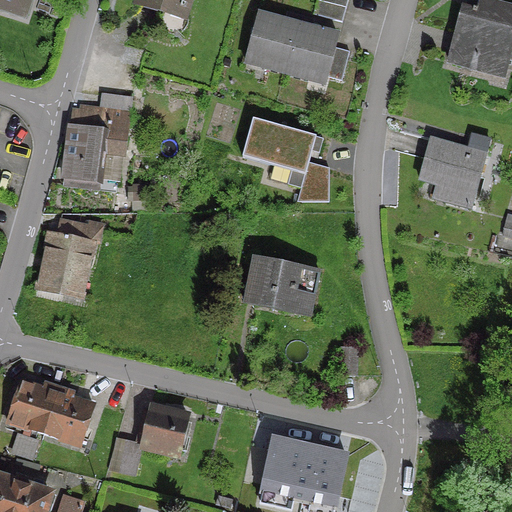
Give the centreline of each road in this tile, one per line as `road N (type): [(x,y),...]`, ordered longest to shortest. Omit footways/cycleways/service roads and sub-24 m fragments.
road 1 (residential): [(401,0),(372,108),(363,184),(368,261),(402,421)]
road 2 (residential): [(0,339),(354,424),(402,421)]
road 3 (residential): [(0,309),(56,109)]
